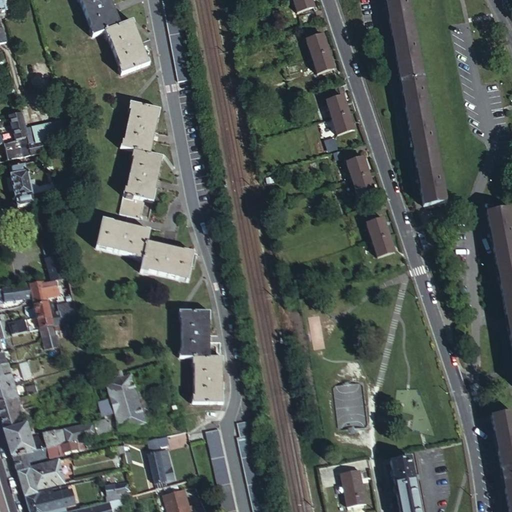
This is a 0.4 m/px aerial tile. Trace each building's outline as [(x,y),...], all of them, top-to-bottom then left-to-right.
[(0,0),(0,45),(6,44),(0,23),(0,14),(11,11),(7,0),(0,0)] [(119,25),(108,0),(74,0),(75,0),(76,0),(89,29),(87,29),(90,37),(102,32),(119,25)] [(160,0),(179,81),(194,78),(174,0),(160,0)] [(312,0),(293,0),(298,13),(315,7),(312,0)] [(387,0),(424,206),(446,202),(409,0),(387,0)] [(131,20),(119,25),(102,32),(104,40),(107,39),(118,67),(116,68),(119,76),(148,65),(131,20)] [(308,42),(313,57),(330,52),(325,37),(308,42)] [(330,52),(313,57),(319,74),(335,68),(330,52)] [(19,105),(14,87),(8,88),(13,104),(13,106),(19,105)] [(328,102),(334,118),(350,112),(345,96),(328,102)] [(118,149),(130,151),(149,155),(158,110),(128,104),(126,112),(128,112),(122,142),(119,142),(118,149)] [(350,112),(334,118),(340,135),(356,130),(350,112)] [(11,125),(23,121),(21,113),(9,117),(11,125)] [(27,137),(24,123),(23,121),(11,125),(15,140),(18,139),(27,137)] [(41,141),(66,135),(64,126),(61,126),(60,122),(32,130),(30,121),(24,123),(27,137),(30,144),(41,141)] [(22,157),(44,152),(41,141),(30,144),(27,137),(18,139),(22,157)] [(4,146),(7,158),(15,156),(12,144),(4,146)] [(149,155),(130,151),(129,157),(132,158),(125,190),(123,189),(121,197),(144,202),(152,204),(162,157),(149,155)] [(349,163),(355,179),(371,174),(365,157),(349,163)] [(18,208),(42,201),(39,192),(32,194),(24,163),(7,167),(18,208)] [(371,174),(355,179),(360,196),(377,191),(371,174)] [(144,202),(121,197),(118,216),(140,220),(144,202)] [(511,224),(509,209),(487,213),(511,343),(511,224)] [(375,240),(391,235),(385,218),(369,224),(375,240)] [(146,276),(185,283),(190,255),(142,247),(144,235),(96,227),(92,255),(134,261),(134,263),(140,264),(138,276),(145,278),(146,276)] [(397,251),(391,235),(375,240),(381,257),(397,251)] [(63,279),(66,278),(60,256),(48,259),(54,280),(59,279),(63,279)] [(59,297),(60,299),(72,296),(66,278),(63,279),(64,284),(60,285),(59,279),(54,280),(59,297)] [(59,297),(54,280),(22,286),(24,300),(33,298),(35,306),(48,302),(48,300),(59,297)] [(24,300),(22,286),(11,288),(0,290),(0,296),(4,296),(5,303),(20,300),(24,300)] [(58,307),(60,312),(60,315),(63,325),(76,322),(79,321),(72,296),(60,299),(56,300),(58,307)] [(60,315),(60,312),(58,307),(50,309),(48,302),(35,306),(38,317),(51,314),(52,317),(60,315)] [(191,358),(210,357),(209,311),(178,311),(178,319),(181,319),(182,351),(178,351),(179,358),(191,358)] [(55,327),(63,325),(60,315),(52,317),(51,314),(38,317),(42,330),(55,327)] [(0,340),(1,340),(12,337),(7,320),(1,321),(0,321),(0,340)] [(13,337),(28,333),(25,322),(10,325),(13,337)] [(42,330),(44,339),(57,335),(55,327),(42,330)] [(47,350),(58,347),(60,347),(57,335),(44,339),(47,350)] [(223,357),(221,357),(210,357),(191,358),(191,366),(194,366),(195,396),(192,396),(192,403),(224,403),(223,361),(223,357)] [(18,362),(23,378),(33,375),(29,360),(18,362)] [(0,390),(15,386),(11,376),(7,377),(5,369),(1,370),(0,367),(0,390)] [(36,383),(34,378),(33,375),(23,378),(25,383),(26,386),(36,383)] [(4,430),(13,458),(48,449),(69,444),(85,439),(120,430),(128,428),(133,427),(146,423),(133,377),(108,384),(112,398),(103,401),(107,417),(114,415),(115,417),(65,431),(55,431),(32,437),(31,433),(27,434),(25,425),(30,426),(39,423),(38,420),(37,416),(23,420),(24,424),(4,430)] [(28,395),(35,393),(38,392),(36,383),(26,386),(28,395)] [(97,392),(95,383),(84,386),(88,400),(92,399),(97,392)] [(0,390),(0,403),(17,398),(18,398),(15,386),(0,390)] [(336,387),(336,397),(350,397),(350,398),(363,397),(363,386),(336,387)] [(28,395),(26,395),(28,403),(37,401),(35,393),(28,395)] [(0,415),(0,417),(4,430),(24,424),(23,420),(37,416),(34,406),(20,410),(17,398),(0,403),(0,415)] [(511,511),(511,413),(494,417),(509,511),(511,511)] [(182,421),(180,414),(157,420),(161,434),(172,433),(185,429),(183,421),(182,421)] [(252,506),(253,511),(267,511),(266,504),(251,434),(254,434),(251,421),(250,421),(237,424),(240,437),(238,437),(252,506)] [(222,511),(237,511),(221,430),(219,431),(206,434),(222,511)] [(121,442),(123,441),(120,432),(114,434),(117,443),(121,442)] [(168,437),(149,442),(151,450),(170,445),(168,437)] [(48,449),(50,460),(88,450),(88,448),(95,446),(94,440),(86,442),(85,439),(69,444),(48,449)] [(120,460),(126,459),(122,446),(111,449),(113,455),(118,454),(120,460)] [(13,458),(17,473),(30,470),(29,465),(50,460),(48,449),(13,458)] [(149,455),(156,485),(167,482),(167,483),(176,481),(172,467),(170,468),(168,460),(165,451),(149,455)] [(420,511),(410,458),(391,462),(391,464),(393,475),(399,505),(400,511),(420,511)] [(41,467),(46,488),(65,483),(59,462),(52,464),(41,467)] [(17,473),(25,497),(37,494),(36,490),(46,488),(41,467),(30,470),(17,473)] [(366,504),(360,471),(342,474),(348,507),(366,504)] [(120,500),(130,497),(129,492),(132,491),(130,484),(106,490),(109,503),(120,500)] [(39,494),(42,506),(54,503),(52,495),(51,491),(39,494)] [(54,503),(56,510),(56,511),(65,511),(64,508),(73,506),(69,491),(52,495),(54,503)] [(190,511),(184,491),(163,497),(167,511),(190,511)] [(25,497),(29,510),(42,506),(39,494),(37,494),(25,497)] [(29,510),(29,511),(56,511),(56,510),(54,503),(42,506),(29,510)] [(110,511),(107,503),(95,506),(71,511),(110,511)]
